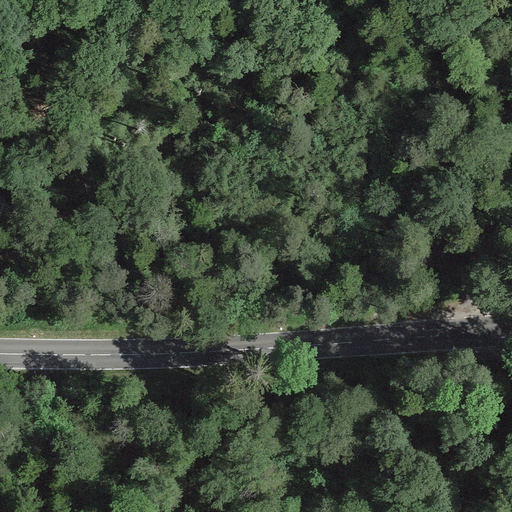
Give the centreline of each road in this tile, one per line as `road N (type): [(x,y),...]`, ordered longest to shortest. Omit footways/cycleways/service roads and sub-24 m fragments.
road 1 (primary): [(511,330),(248,353),(0,358)]
road 2 (track): [(419,0),(311,26),(0,27)]
